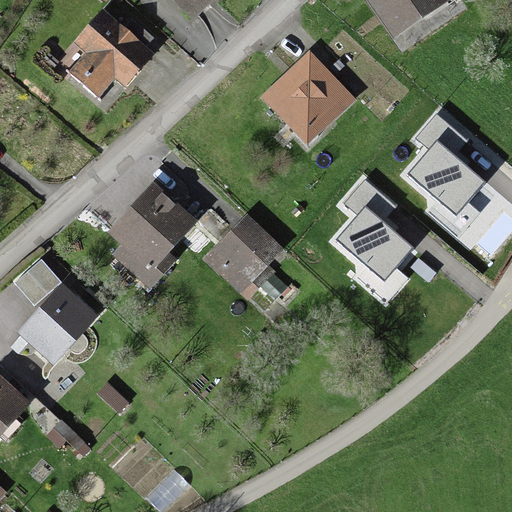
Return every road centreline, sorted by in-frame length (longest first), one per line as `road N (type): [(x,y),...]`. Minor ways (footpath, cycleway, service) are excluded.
road 1 (residential): [(287,0),(156,133),(0,265)]
road 2 (residential): [(221,511),(374,421),(446,367),(511,296)]
